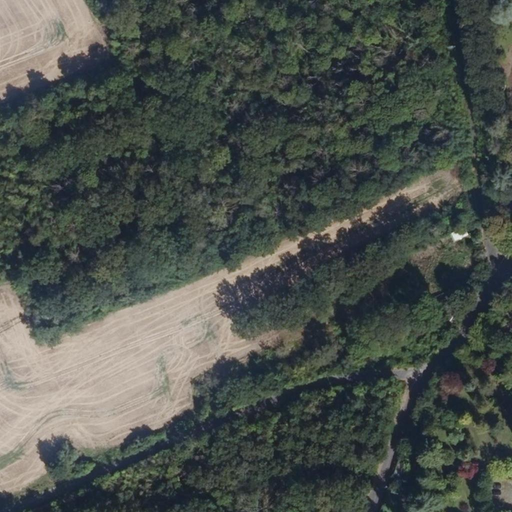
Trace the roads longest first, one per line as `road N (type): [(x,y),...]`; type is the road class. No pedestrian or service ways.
road 1 (unclassified): [(25,511),(302,399),(431,376)]
road 2 (track): [(267,0),(0,126)]
road 3 (unclassified): [(497,271),(454,0)]
road 4 (tertiary): [(368,511),(431,376)]
road 5 (tertiary): [(431,376),(497,271)]
